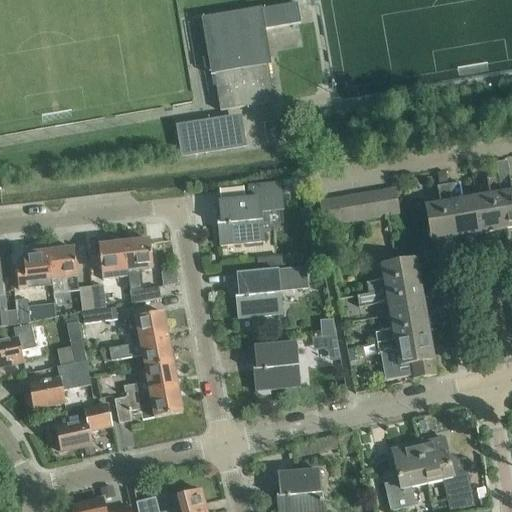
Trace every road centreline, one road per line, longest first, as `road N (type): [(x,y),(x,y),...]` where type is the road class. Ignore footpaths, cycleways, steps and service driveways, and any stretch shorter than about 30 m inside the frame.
road 1 (residential): [(0,226),(177,206),(224,445)]
road 2 (residential): [(224,445),(489,383)]
road 3 (residential): [(33,483),(224,445)]
road 4 (residential): [(321,182),(511,150)]
road 5 (residential): [(511,507),(489,383)]
